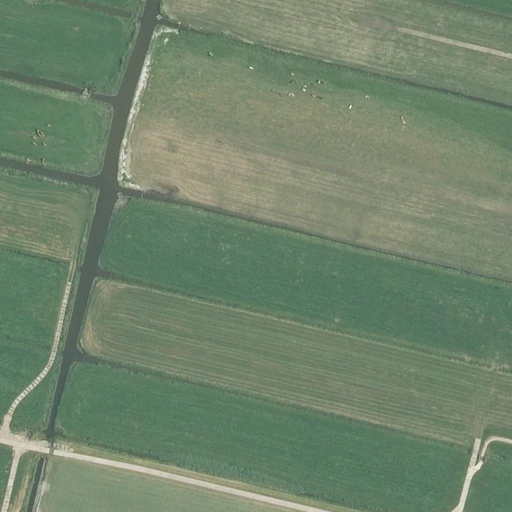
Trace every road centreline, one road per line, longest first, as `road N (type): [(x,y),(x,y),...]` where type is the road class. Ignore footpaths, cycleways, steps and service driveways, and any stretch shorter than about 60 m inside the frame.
road 1 (track): [(511,57),(268,0)]
road 2 (track): [(3,441),(19,398),(55,359),(70,282)]
